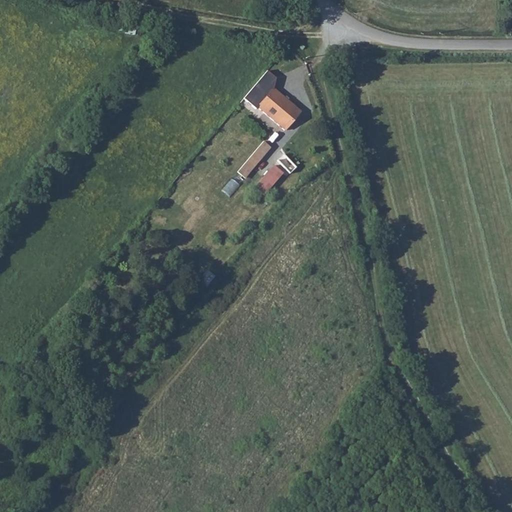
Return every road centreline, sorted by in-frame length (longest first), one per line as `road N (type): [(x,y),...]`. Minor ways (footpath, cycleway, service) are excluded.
road 1 (track): [(345,22),(330,36),(292,36),(128,0)]
road 2 (unclassified): [(323,0),(345,22),(392,40),(511,47)]
